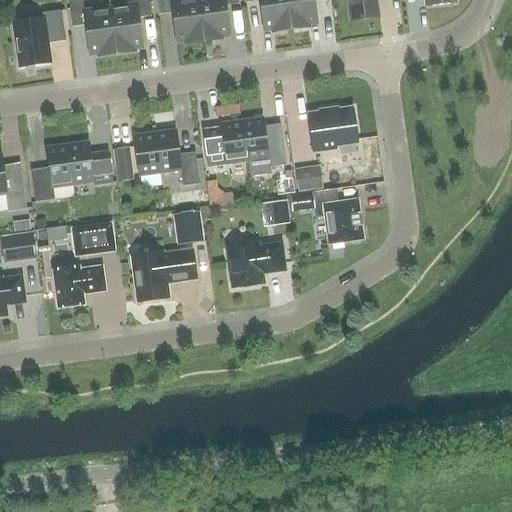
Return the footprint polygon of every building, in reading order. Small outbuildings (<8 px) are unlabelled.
[(99,57),(117,55),(111,9),(85,13),(82,0),(68,0),(73,28),(86,26),(90,55),(99,54),(99,57)] [(135,0),(136,6),(111,9),(117,55),(134,52),(134,49),(143,48),(139,19),(152,17),(149,0),(135,0)] [(187,45),(204,42),(198,0),(173,0),(172,0),(171,0),(157,0),(160,16),(173,14),(177,43),(186,41),(187,45)] [(198,0),(204,42),(221,40),(221,37),(230,36),(226,6),(239,5),(238,0),(198,0)] [(274,32),(291,30),(287,0),(246,0),(247,3),(260,2),(264,31),(273,29),(274,32)] [(287,0),(291,30),(308,28),(308,25),(317,23),(314,0),(287,0)] [(346,0),(350,22),(380,18),(377,0),(346,0)] [(43,19),(14,24),(20,68),(51,64),(48,44),(66,42),(62,11),(42,14),(43,19)] [(338,109),(320,111),(320,113),(308,115),(314,153),(336,149),(335,144),(358,141),(353,109),(338,111),(338,109)] [(263,119),(242,122),(247,162),(249,162),(251,177),(272,174),(271,167),(286,165),(280,125),(264,127),(263,119)] [(221,129),(203,131),(208,167),(226,165),(247,162),(242,122),(221,125),(221,129)] [(176,131),(155,134),(161,174),(180,171),(182,187),(199,185),(195,153),(179,155),(179,151),(176,131)] [(133,137),(139,177),(161,174),(155,134),(133,137)] [(89,143),(68,146),(73,186),(94,183),(94,186),(113,183),(109,153),(91,156),(89,143)] [(49,169),(31,171),(36,203),(55,201),(53,189),(73,186),(68,146),(46,149),(49,169)] [(130,148),(117,150),(121,182),(134,180),(130,148)] [(2,155),(0,155),(0,196),(7,196),(9,212),(26,209),(23,184),(6,187),(2,155)] [(320,167),(295,170),(299,194),(323,191),(320,167)] [(205,181),(209,204),(222,202),(218,179),(205,181)] [(337,190),(313,193),(317,219),(326,218),(329,245),(363,240),(361,227),(362,227),(360,214),(358,201),(339,204),(337,190)] [(290,197),(293,213),(307,210),(305,195),(290,197)] [(286,202),(272,204),(275,226),(290,224),(286,202)] [(203,243),(199,213),(175,216),(179,246),(203,243)] [(37,231),(47,230),(45,220),(36,221),(37,231)] [(71,229),(75,259),(117,253),(113,223),(71,229)] [(37,261),(33,234),(2,239),(5,265),(37,261)] [(227,248),(233,289),(263,285),(261,274),(284,271),(281,245),(258,248),(257,244),(227,248)] [(132,258),(138,302),(168,298),(166,281),(172,281),(172,283),(195,280),(191,252),(162,256),(162,254),(132,258)] [(81,271),(80,269),(54,272),(59,310),(85,306),(84,295),(107,293),(103,268),(81,271)] [(0,279),(0,318),(7,317),(5,304),(12,303),(13,305),(26,303),(22,279),(2,282),(1,279),(0,279)]
